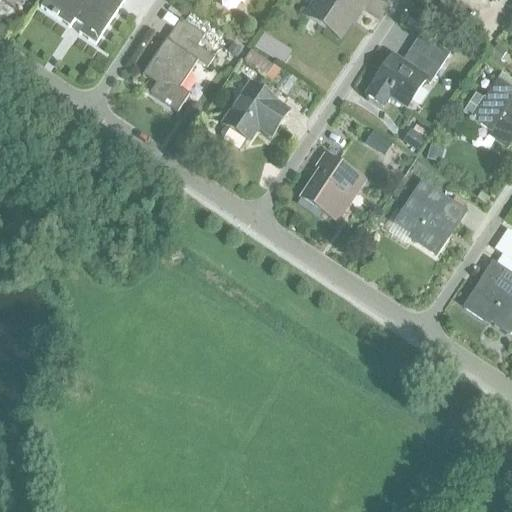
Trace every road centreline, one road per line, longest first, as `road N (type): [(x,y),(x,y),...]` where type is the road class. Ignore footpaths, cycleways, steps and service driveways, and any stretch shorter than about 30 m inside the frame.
road 1 (residential): [(253,219),(402,0)]
road 2 (residential): [(424,332),(253,219)]
road 3 (residential): [(253,219),(89,110)]
road 4 (residential): [(424,332),(511,199)]
road 5 (residential): [(89,110),(162,0)]
